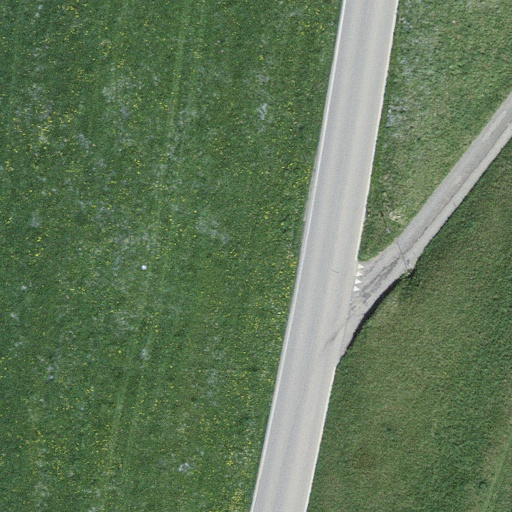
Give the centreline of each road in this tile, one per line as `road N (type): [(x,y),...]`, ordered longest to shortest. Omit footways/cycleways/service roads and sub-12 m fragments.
road 1 (tertiary): [(321,300),(370,0)]
road 2 (unclassified): [(511,110),(391,267),(355,293),(321,300)]
road 3 (tertiary): [(278,511),(321,300)]
